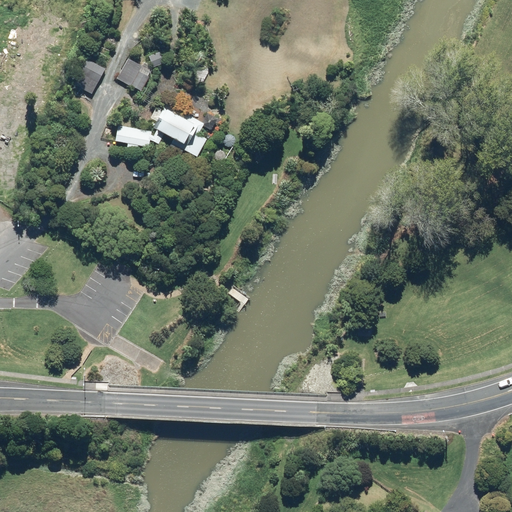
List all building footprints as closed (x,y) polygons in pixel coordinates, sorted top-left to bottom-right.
[(166,51),(152,57),(156,68),(170,62),(166,51)] [(145,67),(130,59),(119,79),(132,87),(133,86),(143,92),(151,77),(150,77),(153,71),(155,67),(147,63),(145,67)] [(94,95),(108,69),(90,60),(77,86),(94,95)] [(165,139),(200,158),(210,140),(201,135),(207,124),(170,105),(168,110),(160,106),(153,119),(161,123),(157,129),(160,130),(156,138),(152,136),(152,140),(151,139),(152,132),(121,126),(119,143),(130,145),(130,148),(140,150),(140,146),(151,148),(153,140),(162,145),(165,139)] [(222,150),(221,151),(219,151),(218,152),(217,153),(216,154),(216,155),(216,157),(215,158),(216,159),(216,161),(217,162),(217,163),(218,164),(219,165),(221,165),(222,166),(223,166),(224,166),(226,165),(227,165),(228,164),(229,163),(230,162),(230,161),(231,159),(231,158),(231,157),(231,156),(230,154),(229,153),(228,152),(227,151),(226,151),(225,150),(224,150),(222,150)]
